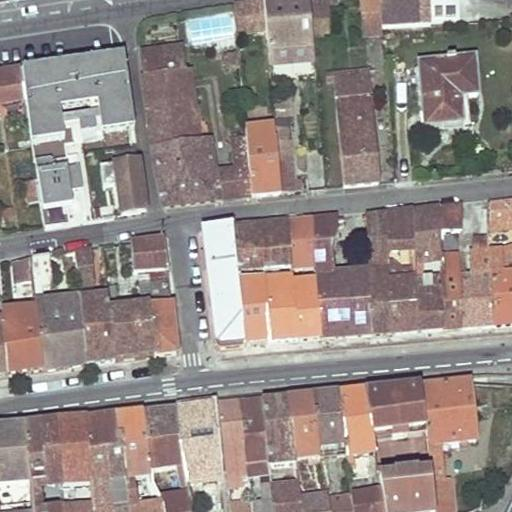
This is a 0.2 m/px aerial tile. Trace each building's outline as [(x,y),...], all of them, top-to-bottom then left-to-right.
[(311,23),(308,0),(295,0),(290,1),(290,6),(283,6),(283,1),(263,3),(266,32),(269,68),(314,64),(312,34),(311,23)] [(330,22),(329,5),(328,0),(308,0),(311,23),(330,22)] [(381,30),(378,0),(359,0),(362,38),(383,36),(381,30)] [(430,20),(429,0),(378,0),(381,30),(430,26),(430,20)] [(480,15),(478,0),(429,0),(430,20),(480,15)] [(266,32),(263,3),(234,6),(237,35),(266,32)] [(329,34),(330,22),(311,23),(312,34),(329,34)] [(183,75),(181,50),(139,55),(143,81),(183,75)] [(23,66),(33,143),(66,139),(64,120),(97,116),(99,134),(134,130),(125,54),(23,66)] [(239,68),(238,56),(228,57),(228,68),(239,68)] [(460,102),(458,87),(470,86),(467,62),(419,67),(424,130),(426,130),(426,131),(446,130),(446,128),(462,126),(460,102)] [(478,100),(474,62),(467,62),(470,86),(458,87),(460,102),(478,100)] [(0,96),(24,93),(21,72),(0,75),(0,96)] [(368,96),(366,72),(334,75),(334,83),(335,101),(369,98),(369,96),(368,96)] [(186,98),(183,75),(143,81),(146,103),(186,98)] [(334,83),(334,75),(326,75),(326,84),(334,83)] [(0,104),(25,100),(24,93),(0,96),(0,104)] [(215,175),(210,144),(194,147),(190,122),(195,121),(191,97),(186,98),(146,103),(156,172),(164,209),(220,203),(215,175)] [(378,185),(369,98),(335,101),(344,188),(378,185)] [(291,118),(290,106),(275,106),(276,120),(291,118)] [(288,149),(286,128),(274,129),(275,150),(288,149)] [(275,150),(274,129),(246,132),(246,141),(248,157),(252,199),(280,195),(276,156),(275,150)] [(248,157),(246,141),(230,143),(232,159),(248,157)] [(29,149),(28,142),(18,143),(19,150),(29,149)] [(295,182),(293,155),(276,156),(280,195),(296,194),(295,182)] [(252,199),(248,157),(232,159),(235,173),(215,175),(220,203),(252,199)] [(145,213),(139,165),(100,170),(103,191),(119,190),(122,216),(145,213)] [(67,186),(66,179),(46,181),(47,189),(67,186)] [(72,225),(67,186),(47,189),(46,181),(36,183),(39,203),(43,228),(72,225)] [(307,192),(306,181),(295,182),(296,194),(307,192)] [(39,203),(36,183),(25,185),(29,205),(39,203)] [(511,203),(489,205),(488,223),(507,222),(508,229),(511,229),(511,203)] [(462,234),(462,208),(440,210),(440,233),(462,234)] [(0,220),(14,218),(12,209),(0,210),(0,220)] [(440,233),(440,210),(413,213),(414,253),(415,266),(441,263),(441,257),(440,233)] [(414,253),(413,213),(387,216),(388,254),(414,253)] [(389,336),(388,281),(388,262),(388,254),(387,216),(366,218),(369,275),(369,307),(371,338),(389,336)] [(335,273),(334,254),(338,236),(337,222),(313,224),(316,270),(315,270),(315,274),(335,273)] [(508,229),(507,222),(488,223),(488,231),(508,229)] [(316,270),(313,224),(289,226),(292,271),(292,272),(315,270),(316,270)] [(292,271),(289,226),(261,228),(264,272),(265,283),(269,345),(298,343),(295,320),(293,285),(293,281),(279,282),(278,272),(292,271)] [(264,272),(261,228),(231,229),(236,274),(264,272)] [(236,274),(231,229),(202,233),(202,235),(203,251),(216,346),(217,349),(222,350),(244,349),(244,347),(237,284),(236,274)] [(488,253),(488,239),(474,239),(473,254),(488,253)] [(168,275),(164,241),(131,245),(132,255),(134,277),(140,276),(168,275)] [(132,255),(131,245),(121,246),(122,257),(132,255)] [(511,327),(511,249),(502,252),(488,253),(473,254),(470,254),(470,277),(492,277),(492,329),(511,327)] [(93,288),(89,252),(75,254),(79,289),(93,288)] [(460,278),(460,257),(451,258),(441,257),(441,263),(441,280),(441,308),(442,333),(462,331),(460,278)] [(52,285),(48,259),(31,262),(34,291),(41,290),(51,289),(52,285)] [(34,291),(31,262),(14,264),(17,294),(34,292),(34,291)] [(415,282),(415,281),(399,281),(398,270),(398,268),(392,263),(388,262),(388,281),(389,336),(416,335),(415,282)] [(441,280),(441,263),(415,266),(415,270),(415,281),(415,282),(441,280)] [(415,281),(415,270),(398,270),(399,281),(415,281)] [(171,305),(168,275),(140,276),(145,309),(149,308),(171,305)] [(369,307),(369,275),(335,278),(335,282),(316,283),(321,341),(371,338),(369,307)] [(492,329),(492,277),(470,277),(460,278),(462,331),(492,329)] [(441,308),(441,280),(415,282),(416,335),(442,333),(441,308)] [(269,345),(265,283),(237,284),(244,347),(269,345)] [(321,341),(316,283),(293,285),(295,320),(298,343),(321,341)] [(94,301),(93,288),(79,289),(80,302),(94,301)] [(116,301),(115,289),(106,290),(107,300),(107,302),(116,301)] [(43,305),(41,290),(34,291),(34,292),(35,300),(35,306),(43,305)] [(35,300),(34,292),(17,294),(18,301),(35,300)] [(115,362),(109,312),(107,302),(107,300),(94,301),(80,302),(86,366),(115,362)] [(126,310),(121,300),(116,301),(107,302),(109,312),(126,310)] [(19,312),(18,301),(1,302),(2,305),(2,314),(19,312)] [(86,366),(80,302),(43,305),(35,306),(36,311),(42,373),(86,366)] [(177,356),(171,305),(149,308),(154,358),(177,356)] [(154,358),(149,308),(145,309),(126,310),(109,312),(115,362),(154,358)] [(42,373),(36,311),(19,312),(2,314),(3,323),(7,378),(42,373)] [(469,384),(422,389),(426,430),(428,448),(439,447),(477,443),(469,384)] [(426,430),(422,389),(365,394),(372,436),(392,434),(393,440),(409,438),(408,432),(426,430)] [(365,394),(338,397),(346,458),(346,459),(375,455),(372,436),(365,394)] [(338,397),(310,399),(320,459),(346,458),(338,397)] [(310,399),(287,401),(295,462),(320,459),(310,399)] [(287,401),(262,404),(269,469),(295,466),(295,462),(287,401)] [(262,404),(240,406),(248,478),(261,477),(262,486),(259,486),(261,503),(251,504),(251,511),(273,511),(271,488),(269,469),(262,404)] [(240,406),(217,409),(227,489),(243,487),(242,478),(248,478),(240,406)] [(177,413),(187,487),(205,485),(206,495),(221,494),(212,410),(177,413)] [(143,417),(152,474),(176,471),(182,497),(158,500),(162,508),(164,511),(163,511),(189,511),(187,487),(177,413),(143,417)] [(116,419),(128,511),(163,511),(164,511),(162,508),(138,510),(133,479),(152,477),(152,474),(143,417),(116,419)] [(86,423),(90,455),(105,453),(112,511),(128,511),(116,419),(86,423)] [(56,426),(59,481),(61,505),(61,511),(112,511),(105,453),(90,455),(86,423),(56,426)] [(24,429),(29,485),(29,490),(36,489),(35,484),(59,481),(56,426),(24,429)] [(0,431),(0,488),(29,485),(24,429),(0,431)] [(439,447),(428,448),(429,457),(440,456),(439,447)] [(440,456),(429,457),(430,465),(434,511),(451,511),(448,480),(442,480),(440,456)] [(396,468),(378,470),(382,493),(384,511),(434,511),(430,465),(414,467),(415,475),(397,476),(396,468)] [(297,486),(271,488),(273,511),(301,511),(299,494),(297,486)] [(327,495),(308,498),(307,493),(299,494),(301,511),(329,511),(328,499),(327,495)] [(384,511),(382,493),(351,497),(353,511),(384,511)] [(351,496),(328,499),(329,511),(353,511),(351,497),(351,496)] [(251,503),(229,505),(229,511),(251,511),(251,504),(251,503)]
